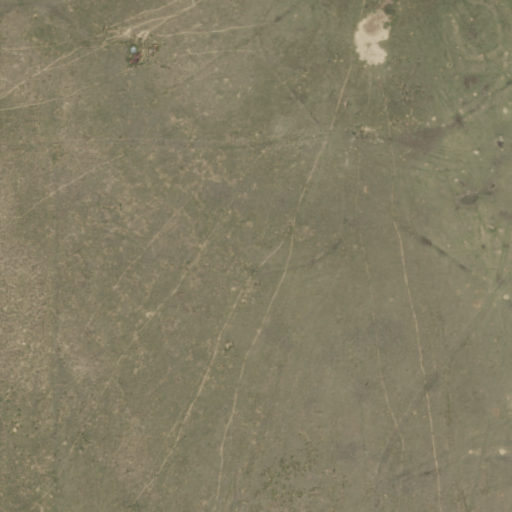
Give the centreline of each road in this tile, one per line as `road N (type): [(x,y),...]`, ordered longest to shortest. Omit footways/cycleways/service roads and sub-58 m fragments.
road 1 (track): [(0,153),(493,150),(511,119)]
road 2 (residential): [(350,511),(347,442),(477,259),(493,150)]
